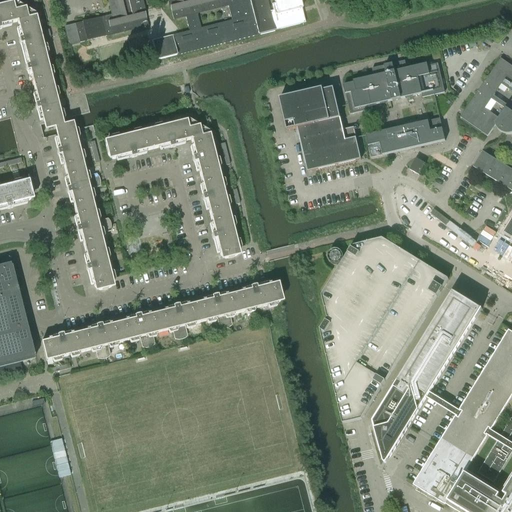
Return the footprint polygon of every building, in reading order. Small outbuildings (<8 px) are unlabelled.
[(108,0),(112,15),(108,16),(75,24),(76,30),(79,43),(148,26),(141,0),(168,0),(173,20),(185,16),(189,31),(152,41),(155,55),(157,61),(275,31),(305,23),(303,12),(300,13),(299,9),(303,8),(300,0),(108,0)] [(28,19),(26,10),(25,8),(15,11),(13,3),(0,6),(0,29),(0,30),(1,29),(2,29),(1,26),(17,22),(28,19)] [(44,50),(36,17),(28,19),(17,22),(21,38),(18,39),(18,40),(18,41),(19,42),(19,43),(20,44),(20,45),(23,44),(25,55),(44,50)] [(44,50),(25,55),(28,65),(25,66),(25,67),(25,68),(25,69),(26,70),(26,71),(27,72),(30,71),(34,87),(53,83),(44,50)] [(511,66),(501,59),(483,84),(460,118),(488,137),(496,125),(496,127),(496,128),(497,129),(498,130),(499,131),(500,132),(501,133),(502,134),(504,134),(505,135),(507,135),(508,135),(509,135),(511,135),(511,134),(511,66)] [(348,106),(350,115),(373,110),(372,106),(393,101),(400,99),(421,94),(422,98),(435,95),(445,93),(441,76),(438,64),(427,66),(427,64),(407,69),(405,61),(392,64),(384,66),(372,69),(374,77),(353,81),(354,83),(343,86),(346,95),(347,103),(348,106)] [(61,117),(56,98),(53,83),(34,87),(38,104),(35,104),(35,105),(35,106),(35,107),(35,108),(36,109),(36,110),(36,111),(39,110),(42,122),(45,131),(54,129),(64,127),(63,126),(63,123),(62,119),(61,117)] [(322,89),(279,98),(287,131),(297,129),(298,131),(306,167),(308,172),(312,171),(315,171),(354,162),(358,161),(361,160),(360,155),(358,146),(356,138),(354,128),(343,130),(340,119),(338,108),(333,86),(322,89)] [(429,121),(366,136),(369,148),(371,158),(383,156),(398,152),(406,150),(408,150),(410,149),(445,141),(442,129),(440,119),(439,119),(429,121)] [(187,121),(147,131),(152,150),(168,146),(169,149),(170,148),(171,148),(173,148),(174,148),(175,147),(175,144),(191,140),(199,126),(188,129),(187,121)] [(84,167),(77,139),(75,132),(73,124),(64,127),(54,129),(56,137),(59,149),(56,150),(56,151),(56,152),(57,153),(57,154),(57,155),(58,156),(61,156),(65,171),(84,167)] [(199,126),(191,140),(195,156),(192,157),(192,158),(192,159),(192,160),(192,161),(193,162),(193,163),(196,162),(200,178),(219,174),(209,135),(202,137),(199,126)] [(152,150),(147,131),(109,140),(107,142),(105,144),(105,147),(107,156),(109,158),(111,159),(114,159),(130,155),(131,158),(132,158),(133,158),(135,158),(136,157),(137,157),(136,154),(152,150)] [(94,142),(90,143),(95,164),(99,163),(94,142)] [(224,144),(220,145),(225,166),(230,165),(224,144)] [(473,167),(511,191),(511,170),(483,152),(482,152),(473,167)] [(0,163),(0,168),(22,163),(20,159),(0,163)] [(416,159),(409,170),(419,176),(426,164),(416,159)] [(89,190),(95,188),(92,176),(86,177),(84,167),(65,171),(69,188),(66,189),(66,190),(66,191),(66,192),(67,193),(67,194),(67,195),(70,194),(74,210),(93,205),(89,190)] [(229,213),(223,189),(219,174),(200,178),(204,195),(201,195),(202,196),(202,197),(202,198),(202,199),(202,200),(203,201),(203,202),(206,201),(210,217),(229,213)] [(32,197),(32,196),(32,195),(30,186),(28,184),(26,182),(24,182),(0,187),(0,208),(6,207),(7,210),(7,209),(9,209),(10,209),(11,209),(12,209),(12,208),(13,208),(12,205),(28,201),(31,200),(32,197)] [(93,205),(74,210),(79,227),(76,227),(76,228),(76,229),(76,230),(76,231),(76,232),(77,233),(80,233),(84,249),(103,244),(101,234),(106,233),(103,220),(97,221),(93,205)] [(238,249),(233,227),(229,213),(210,217),(214,233),(211,234),(211,235),(211,236),(212,238),(212,239),(213,240),(216,240),(219,251),(219,254),(220,256),(221,258),(223,259),(226,260),(235,257),(237,256),(238,254),(239,251),(238,249)] [(511,224),(498,247),(511,255),(511,224)] [(358,420),(361,419),(382,386),(384,382),(411,339),(424,317),(437,297),(437,296),(442,289),(445,283),(448,279),(442,276),(441,275),(440,275),(410,256),(405,253),(402,251),(383,239),(353,247),(351,249),(349,253),(322,296),(328,319),(325,325),(321,331),(344,424),(352,422),(358,420)] [(112,280),(107,259),(103,244),(84,249),(88,265),(85,266),(85,268),(86,269),(86,270),(86,271),(87,271),(87,272),(90,271),(93,284),(94,288),(95,290),(97,291),(100,291),(108,289),(109,289),(111,287),(112,285),(113,283),(112,280)] [(0,375),(21,370),(20,364),(34,360),(34,358),(35,358),(12,266),(11,266),(10,264),(0,266),(0,375)] [(281,300),(281,297),(279,288),(278,286),(275,285),(273,285),(257,289),(256,286),(255,286),(254,286),(252,286),(251,287),(250,287),(250,290),(235,294),(239,313),(278,304),(280,302),(281,300)] [(387,464),(387,463),(396,449),(426,399),(430,393),(482,309),(453,291),(372,422),(379,445),(383,463),(384,463),(384,464),(385,464),(386,464),(387,464)] [(239,313),(235,294),(218,298),(217,295),(217,296),(215,296),(214,296),(213,296),(212,297),(211,297),(212,300),(196,304),(201,323),(216,319),(218,324),(230,321),(229,316),(239,313)] [(201,323),(196,304),(179,308),(179,305),(178,305),(177,305),(176,305),(175,306),(173,307),(173,310),(157,314),(162,333),(172,330),(173,335),(186,332),(184,327),(201,323)] [(162,333),(157,314),(141,318),(140,315),(138,315),(137,315),(136,316),(135,316),(134,316),(135,319),(119,323),(124,342),(139,338),(141,344),(153,340),(152,335),(162,333)] [(124,342),(119,323),(102,327),(101,324),(101,325),(100,325),(98,325),(97,325),(96,326),(95,326),(96,329),(80,333),(85,352),(95,349),(96,355),(109,352),(107,346),(124,342)] [(459,411),(462,412),(458,419),(455,417),(413,486),(445,505),(446,504),(459,511),(511,511),(511,332),(511,333),(509,331),(459,411)] [(85,352),(80,333),(64,337),(63,334),(62,334),(61,334),(60,335),(59,335),(57,336),(58,339),(41,343),(46,362),(85,352)] [(70,369),(69,364),(48,370),(49,374),(70,369)] [(430,393),(426,399),(441,408),(455,417),(458,419),(462,412),(459,411),(445,402),(430,393)] [(56,441),(50,442),(59,479),(65,478),(71,476),(62,439),(56,441)]
